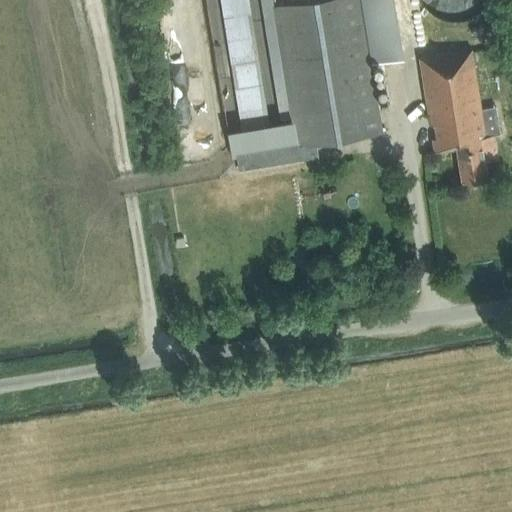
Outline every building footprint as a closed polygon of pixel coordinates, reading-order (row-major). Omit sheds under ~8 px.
[(219,0),(233,112),(267,108),(254,0),(219,0)] [(292,0),(273,3),(287,95),(294,143),(316,140),(379,130),(368,61),(359,0),(292,0)] [(401,30),(396,0),(364,0),(371,35),(401,30)] [(421,0),(425,7),(432,13),(441,17),(450,19),(459,19),(468,17),(476,12),(483,6),(486,0),(421,0)] [(485,176),(482,159),(496,157),(493,140),(484,142),(470,49),(418,56),(428,124),(433,123),(435,137),(430,137),(432,151),(454,147),(459,180),(485,176)] [(316,140),(294,143),(236,152),(239,168),(318,155),(316,140)]
